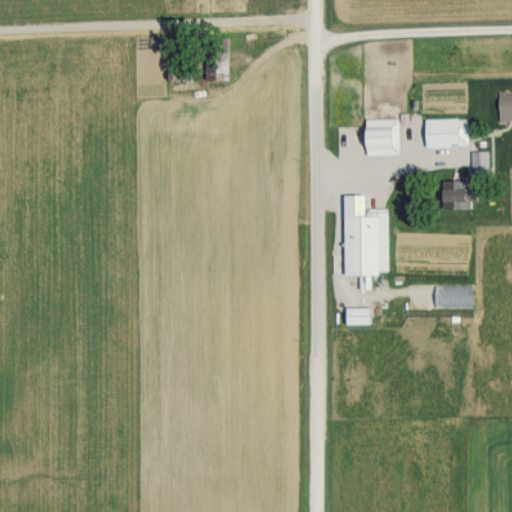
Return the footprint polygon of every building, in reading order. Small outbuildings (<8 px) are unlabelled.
[(402,119),(367,119),(368,155),(402,155),(402,119)] [(463,145),(463,124),(428,124),(428,145),(463,145)] [(474,171),(491,171),(491,152),(474,152),(474,171)] [(485,180),(450,180),(450,208),(485,208),(485,180)] [(384,275),(383,215),(348,216),(350,275),(365,275),(365,289),(375,289),(375,275),(384,275)] [(476,285),(411,285),(411,307),(476,307),(476,285)] [(475,321),(430,321),(430,340),(475,340),(475,321)]
